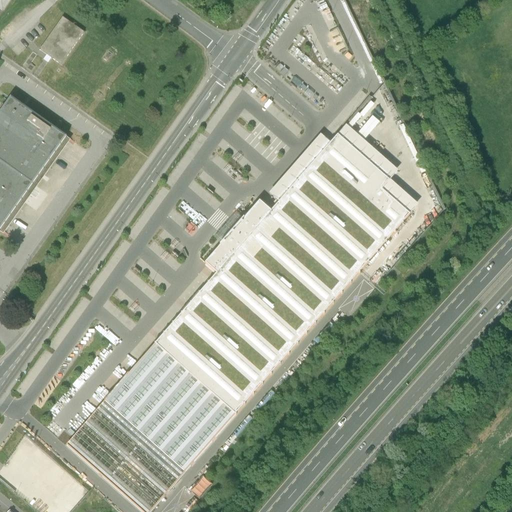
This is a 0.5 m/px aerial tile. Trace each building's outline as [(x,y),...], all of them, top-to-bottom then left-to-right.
[(0,0),(0,10),(3,12),(11,0),(0,0)] [(65,19),(41,53),(61,67),(84,33),(65,19)] [(71,140),(11,98),(0,113),(0,232),(3,235),(71,140)] [(125,382),(71,444),(148,511),(151,511),(409,217),(382,193),(391,183),(339,138),(306,176),(274,214),(267,209),(261,203),(234,233),(207,264),(219,274),(125,382)] [(8,461),(15,465),(27,444),(19,440),(8,461)]
